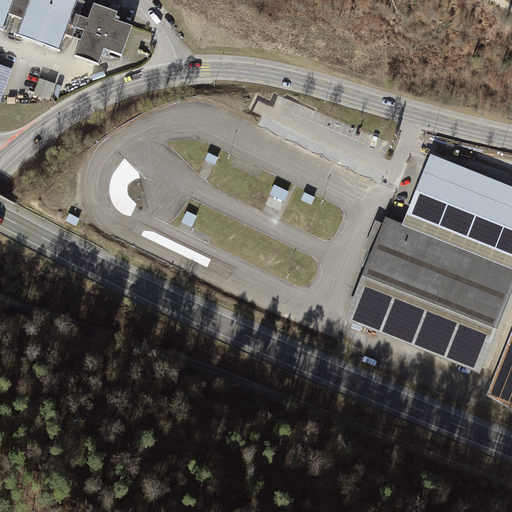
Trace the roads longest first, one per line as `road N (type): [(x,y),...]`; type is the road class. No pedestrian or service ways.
road 1 (trunk): [(0,214),(253,339),(511,447)]
road 2 (track): [(511,484),(160,349),(0,304)]
road 3 (primary): [(179,72),(280,77),(511,136)]
road 4 (primary): [(9,155),(77,105),(179,72)]
